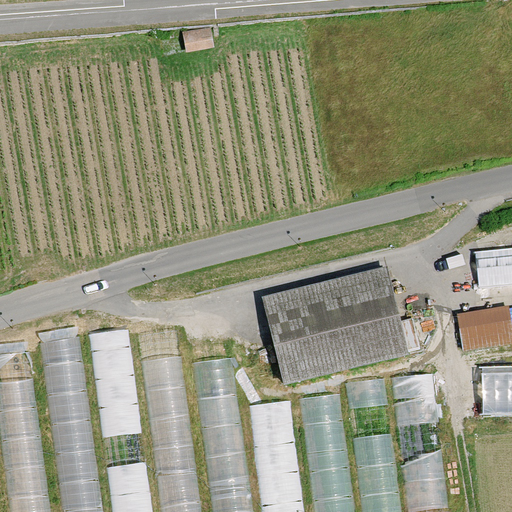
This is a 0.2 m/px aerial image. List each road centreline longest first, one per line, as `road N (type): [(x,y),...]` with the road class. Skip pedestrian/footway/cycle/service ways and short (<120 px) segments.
road 1 (tertiary): [(511,176),(0,310)]
road 2 (track): [(251,0),(0,17)]
